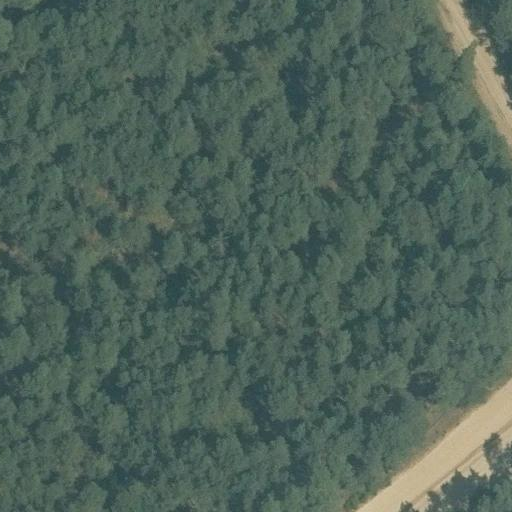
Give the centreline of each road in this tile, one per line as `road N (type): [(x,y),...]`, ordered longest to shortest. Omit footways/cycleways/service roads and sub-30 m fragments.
road 1 (track): [(443,0),(511,128)]
road 2 (track): [(416,511),(511,436)]
